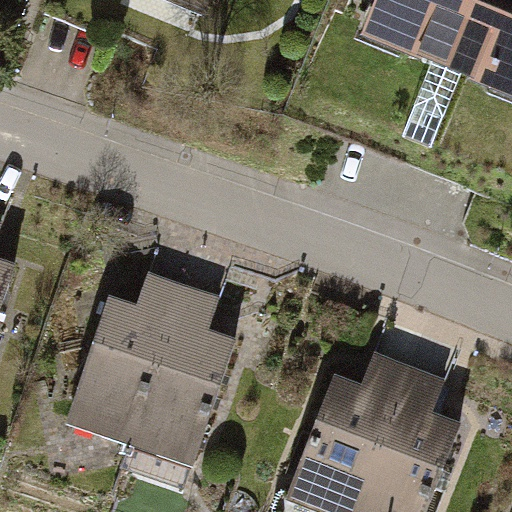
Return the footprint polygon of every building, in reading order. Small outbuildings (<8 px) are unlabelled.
[(238,0),(134,0),(224,35),(238,0)] [(490,0),(378,0),(358,50),(458,83),(490,0)] [(511,104),(511,0),(490,0),(458,83),(511,104)] [(16,238),(0,233),(0,368),(28,277),(6,270),(16,238)] [(82,436),(145,456),(195,301),(159,289),(149,320),(122,311),(82,436)] [(235,314),(195,301),(145,456),(209,476),(247,353),(225,346),(235,314)] [(309,511),(379,511),(421,382),(384,371),(375,401),(348,392),(309,511)] [(460,395),(421,382),(379,511),(448,511),(473,434),(450,427),(460,395)]
